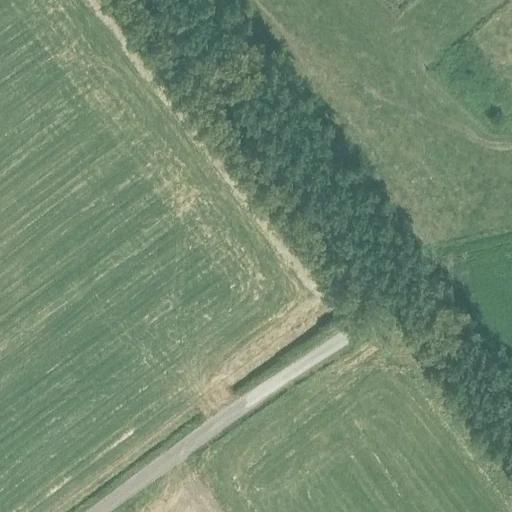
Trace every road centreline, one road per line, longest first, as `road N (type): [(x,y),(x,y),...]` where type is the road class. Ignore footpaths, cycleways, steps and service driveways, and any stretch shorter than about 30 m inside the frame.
road 1 (unclassified): [(98,511),(406,294)]
road 2 (tertiary): [(406,294),(178,0)]
road 3 (tertiary): [(511,427),(406,294)]
